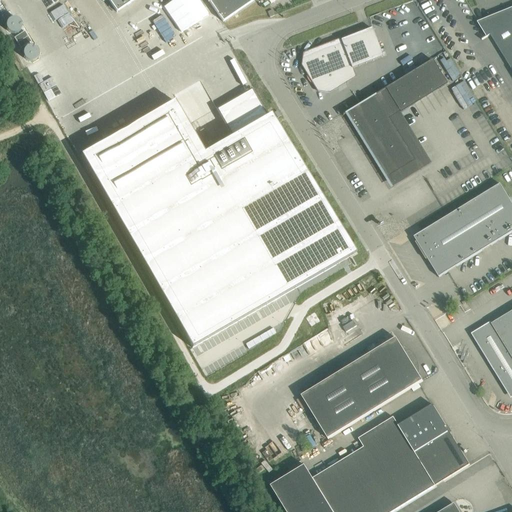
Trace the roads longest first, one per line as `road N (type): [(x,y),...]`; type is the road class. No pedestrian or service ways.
road 1 (unclassified): [(494,429),(253,34),(350,0)]
road 2 (track): [(40,117),(203,394)]
road 3 (unknown): [(5,0),(56,72),(137,46)]
road 4 (unknown): [(40,117),(172,68)]
